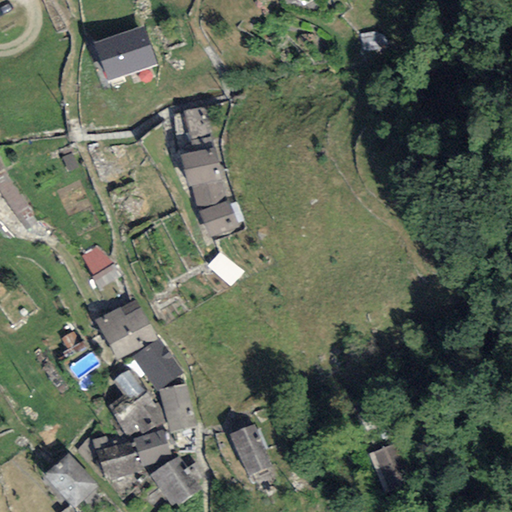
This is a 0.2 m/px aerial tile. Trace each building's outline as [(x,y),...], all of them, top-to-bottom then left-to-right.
[(142,31),(94,49),(107,86),(156,68),(142,31)] [(210,112),(187,117),(192,142),(216,136),(210,112)] [(216,156),(182,165),(195,212),(228,203),(216,156)] [(231,208),(201,220),(210,243),(240,230),(231,208)] [(106,250),(87,264),(101,283),(120,269),(106,250)] [(158,342),(136,303),(96,325),(117,363),(158,342)] [(180,374),(159,343),(133,360),(155,391),(180,374)] [(131,372),(112,385),(131,407),(114,422),(128,442),(153,432),(164,423),(162,415),(157,407),(131,372)] [(187,388),(160,394),(168,434),(195,429),(187,388)] [(254,429),(231,439),(249,479),(272,470),(254,429)] [(107,480),(172,460),(164,434),(99,454),(107,480)] [(402,445),(368,458),(383,496),(417,483),(402,445)] [(71,511),(95,490),(66,459),(42,482),(70,511),(71,511)] [(179,462),(151,480),(172,511),(200,493),(179,462)]
